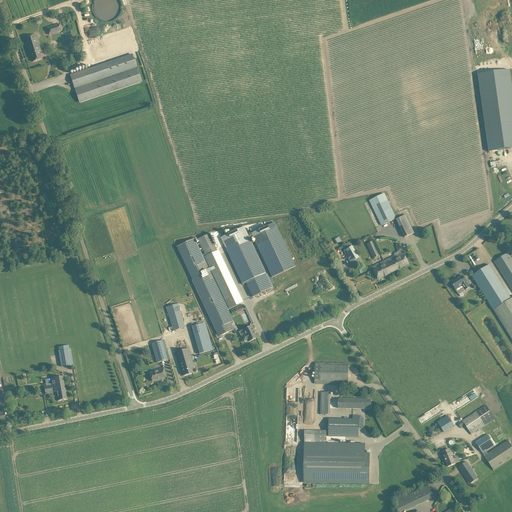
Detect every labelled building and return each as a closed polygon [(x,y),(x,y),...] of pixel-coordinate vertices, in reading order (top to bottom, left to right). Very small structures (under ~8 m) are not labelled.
[(62,30),(60,24),(47,28),(49,35),(62,30)] [(131,28),(90,42),(97,61),(137,47),(131,28)] [(41,51),(36,34),(25,38),(33,62),(41,59),(39,51),(41,51)] [(80,103),(85,101),(142,82),(132,54),(71,75),(80,103)] [(511,87),(510,70),(477,75),(488,152),(511,148),(511,87)] [(395,219),(386,199),(384,194),(370,201),(381,225),(395,219)] [(405,215),(397,219),(405,237),(414,233),(405,215)] [(274,222),(247,235),(248,237),(252,235),(271,278),(281,273),(295,266),(290,254),(275,222),(274,222)] [(224,236),(220,238),(242,284),(246,283),(252,297),(261,293),(272,288),(272,287),(266,273),(248,237),(247,235),(243,227),(224,236)] [(209,234),(198,239),(206,256),(210,267),(212,269),(212,271),(228,305),(230,304),(232,308),(242,303),(222,261),(217,251),(209,234)] [(508,253),(495,262),(511,289),(511,235),(511,236),(511,259),(511,258),(509,255),(508,253)] [(194,238),(176,247),(192,280),(219,337),(226,333),(234,330),(232,326),(230,323),(233,321),(228,310),(230,309),(232,308),(230,304),(228,305),(226,306),(210,272),(212,271),(212,269),(209,270),(194,238)] [(373,258),(380,255),(373,241),(367,244),(373,258)] [(350,262),(352,262),(354,265),(360,262),(358,258),(352,246),(349,242),(342,246),(344,251),(350,262)] [(395,258),(386,262),(387,264),(391,273),(409,265),(404,255),(402,252),(393,256),(395,258)] [(378,279),(391,273),(387,264),(386,262),(385,263),(384,261),(378,263),(380,267),(378,268),(377,265),(372,267),(374,270),(378,279)] [(489,265),(472,276),(493,310),(505,302),(511,299),(489,265)] [(452,282),(451,282),(459,294),(470,287),(467,283),(462,275),(458,278),(459,278),(456,280),(456,279),(455,279),(454,279),(452,281),(452,282)] [(505,302),(493,310),(511,339),(511,297),(511,299),(505,302)] [(178,304),(166,307),(172,326),(170,327),(171,329),(173,329),(173,331),(185,327),(178,304)] [(142,311),(149,337),(169,332),(162,306),(142,311)] [(213,350),(205,323),(191,326),(199,354),(213,350)] [(249,342),(256,338),(251,326),(243,329),(245,334),(241,336),(243,342),(248,340),(249,342)] [(157,362),(168,359),(162,340),(152,343),(157,362)] [(59,351),(59,355),(60,359),(61,367),(73,365),(72,357),(70,349),(69,349),(68,345),(59,347),(59,351)] [(183,372),(184,376),(193,373),(191,365),(193,364),(188,348),(177,352),(181,365),(183,372)] [(314,384),(348,384),(348,364),(315,363),(314,384)] [(152,381),(166,377),(164,368),(158,369),(159,371),(150,374),(152,381)] [(46,386),(44,387),(45,391),(45,394),(49,393),(49,398),(57,397),(58,401),(67,399),(66,394),(65,386),(63,376),(50,378),(50,379),(45,380),(46,386)] [(450,404),(454,411),(479,396),(475,389),(450,404)] [(321,392),(320,414),(327,414),(330,415),(331,392),(321,392)] [(338,409),(366,409),(371,409),(371,400),(338,399),(338,409)] [(463,420),(458,424),(460,428),(465,425),(470,433),(471,434),(494,419),(493,418),(492,415),(486,406),(485,406),(481,409),(463,420)] [(297,441),(298,410),(290,410),(289,414),(286,414),(286,441),(297,441)] [(447,416),(437,422),(442,428),(451,422),(447,416)] [(329,419),(328,436),(359,437),(359,428),(359,420),(353,420),(329,419)] [(326,431),(304,431),(304,443),(326,443),(326,431)] [(493,470),(511,457),(511,446),(508,440),(488,453),(486,451),(494,446),(487,435),(476,443),(493,470)] [(304,444),(304,483),(309,483),(369,483),(370,453),(365,453),(365,444),(337,444),(304,444)] [(449,449),(447,450),(442,452),(448,467),(451,465),(451,466),(452,465),(460,462),(458,457),(457,456),(453,458),(449,449)] [(466,462),(459,467),(470,484),(474,481),(472,478),(475,475),(466,462)] [(397,511),(402,511),(430,499),(434,497),(428,485),(408,495),(406,492),(395,497),(397,511)]
